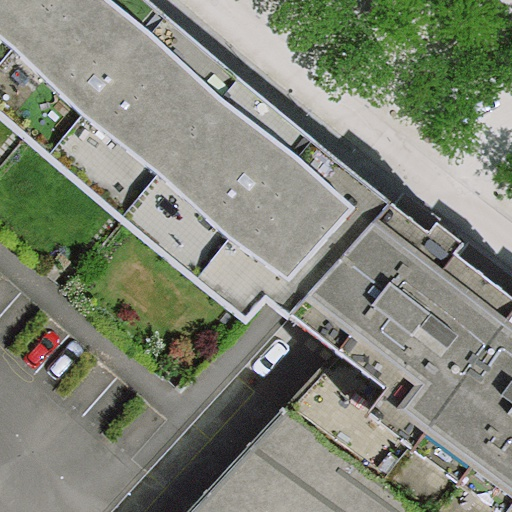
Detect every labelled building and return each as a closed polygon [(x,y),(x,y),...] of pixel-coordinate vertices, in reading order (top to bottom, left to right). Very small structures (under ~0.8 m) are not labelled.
[(0,76),(143,200),(241,84),(142,0),(62,0),(0,75),(0,76)] [(0,0),(0,75),(62,0),(0,0)] [(292,321),(393,209),(383,200),(241,84),(143,200),(282,314),(292,321)] [(425,439),(511,319),(511,299),(393,209),(292,321),(339,358),(386,393),(377,404),(425,439)] [(511,503),(511,319),(425,439),(511,503)] [(443,511),(511,511),(511,503),(425,439),(377,404),(386,393),(339,358),(299,402),(443,511)] [(443,511),(299,402),(197,511),(443,511)]
